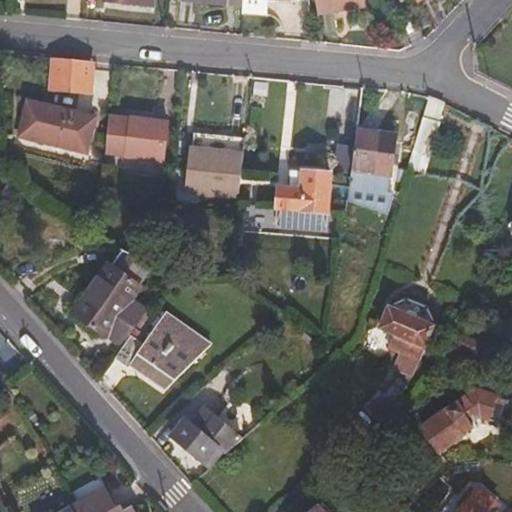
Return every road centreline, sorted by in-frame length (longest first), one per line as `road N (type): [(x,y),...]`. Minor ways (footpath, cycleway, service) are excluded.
road 1 (residential): [(0,31),(424,68)]
road 2 (residential): [(0,300),(185,511)]
